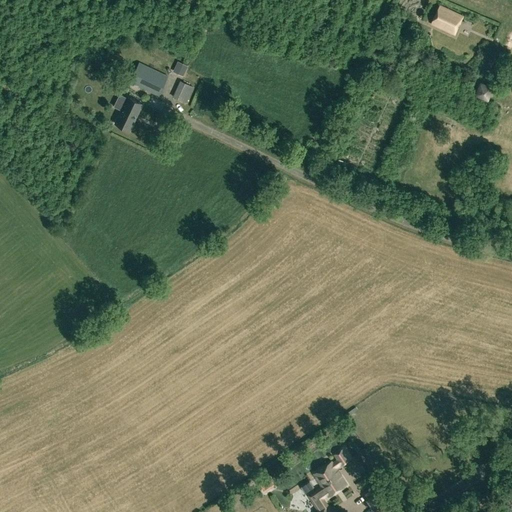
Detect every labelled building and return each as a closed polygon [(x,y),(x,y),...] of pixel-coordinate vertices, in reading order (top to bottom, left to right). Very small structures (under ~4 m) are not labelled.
[(454,34),(462,16),(439,6),(431,23),(454,34)] [(160,59),(157,67),(168,71),(171,63),(160,59)] [(187,65),(177,60),(172,71),(182,75),(187,65)] [(158,95),(167,76),(139,62),(131,82),(158,95)] [(192,87),(181,82),(174,97),(185,103),(192,87)] [(492,87),(480,82),(475,94),(488,100),(492,87)] [(142,103),(128,96),(115,123),(130,130),(142,103)] [(342,464),(350,459),(344,449),(335,455),(338,459),(332,463),(332,462),(314,473),(322,486),(309,495),(319,511),(317,511),(331,511),(327,505),(322,498),(328,494),(329,495),(347,483),(336,467),(341,464),(342,464)] [(275,480),(264,488),(269,496),(280,488),(275,480)] [(377,511),(389,504),(377,486),(365,494),(377,511)] [(305,491),(295,498),(300,506),(311,500),(305,491)]
